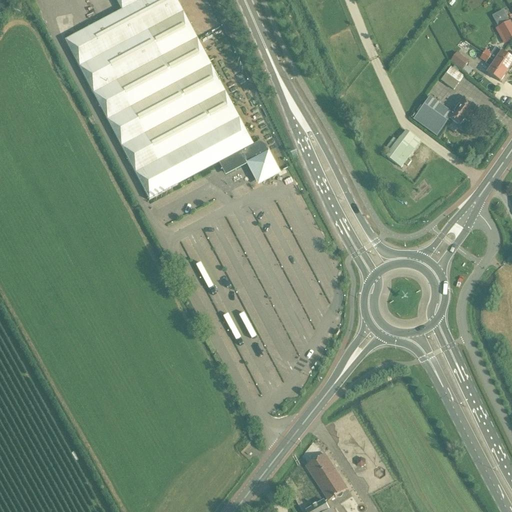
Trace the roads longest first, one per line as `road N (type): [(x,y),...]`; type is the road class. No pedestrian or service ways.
road 1 (unclassified): [(511,432),(461,324),(466,287),(493,243),(473,205)]
road 2 (unknown): [(158,215),(66,58),(47,0)]
road 3 (primary): [(421,258),(387,253),(374,242),(278,80)]
road 4 (primary): [(232,511),(345,367)]
road 5 (primary): [(278,80),(344,231)]
road 6 (primary): [(439,380),(505,511)]
